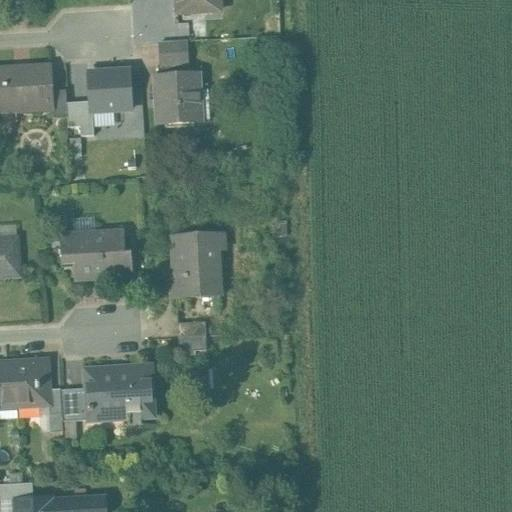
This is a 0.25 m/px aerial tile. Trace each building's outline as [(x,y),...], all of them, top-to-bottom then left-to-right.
[(218,0),(176,0),(177,9),(197,8),(198,14),(220,12),(218,0)] [(187,43),(159,45),(160,69),(161,69),(162,78),(172,78),(171,68),(189,67),(187,43)] [(51,68),(28,70),(17,70),(0,70),(0,112),(53,110),(54,110),(53,93),(51,68)] [(131,75),(89,77),(91,113),(132,112),(131,75)] [(162,78),(155,79),(157,127),(195,125),(193,92),(200,92),(199,76),(172,78),(162,78)] [(66,92),(53,93),(54,110),(53,110),(53,121),(68,120),(66,92)] [(123,232),(90,234),(90,238),(65,239),(66,246),(60,247),(61,265),(73,264),(74,280),(102,278),(103,281),(132,279),(131,255),(125,255),(123,232)] [(222,235),(172,238),(175,302),(219,299),(217,253),(223,252),(222,235)] [(17,240),(0,241),(0,279),(19,279),(17,240)] [(205,324),(177,326),(178,340),(206,338),(205,324)] [(206,338),(178,340),(179,354),(207,352),(206,338)] [(46,363),(11,365),(12,384),(16,384),(18,408),(49,406),(46,363)] [(11,365),(0,365),(0,409),(18,408),(16,384),(12,384),(11,365)] [(151,368),(86,372),(89,423),(154,418),(151,368)] [(30,486),(7,487),(8,502),(13,502),(13,501),(31,500),(30,486)] [(31,500),(13,501),(13,502),(13,511),(105,511),(105,500),(50,503),(50,499),(31,500)]
